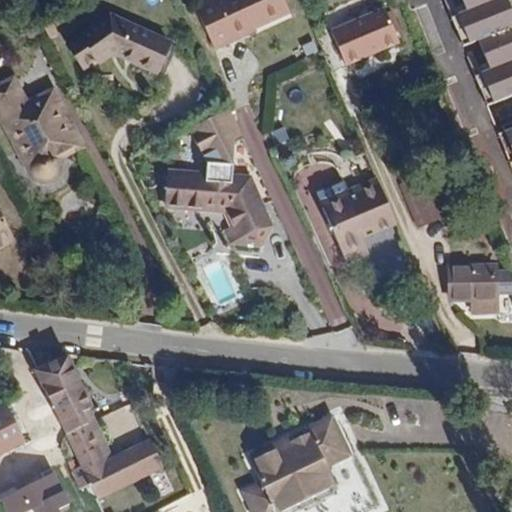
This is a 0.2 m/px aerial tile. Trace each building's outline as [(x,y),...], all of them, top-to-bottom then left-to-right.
[(234,39),(255,28),(289,13),(282,0),(213,0),(197,8),(217,52),(236,42),(234,39)] [(511,93),(511,12),(507,0),(461,0),(465,9),(451,14),(463,43),(477,37),(489,66),(472,73),(485,105),(511,93)] [(390,8),(333,27),(345,66),(403,47),(390,8)] [(154,72),(168,42),(109,16),(68,45),(84,68),(94,60),(99,64),(109,56),(118,55),(154,72)] [(257,32),(255,28),(234,39),(236,42),(257,32)] [(81,148),(53,92),(27,105),(14,80),(0,86),(0,116),(32,178),(43,182),(52,180),(59,170),(60,159),(81,148)] [(339,102),(333,88),(325,91),(331,105),(339,102)] [(272,203),(229,110),(187,131),(207,165),(232,166),(231,176),(249,178),(261,208),(272,203)] [(511,125),(496,132),(509,164),(511,162),(511,125)] [(162,194),(167,195),(166,208),(223,211),(231,228),(225,233),(230,243),(258,246),(269,227),(261,208),(249,178),(231,176),(232,166),(207,165),(205,175),(170,172),(168,187),(163,186),(162,194)] [(408,204),(418,226),(441,218),(425,176),(400,185),(403,193),(408,204)] [(360,239),(396,225),(376,179),(348,191),(351,197),(324,209),(347,262),(367,254),(360,239)] [(322,202),(324,209),(351,197),(348,191),(322,202)] [(404,206),(408,204),(403,193),(398,195),(404,206)] [(0,215),(0,246),(14,239),(0,215)] [(122,243),(107,236),(102,246),(118,254),(122,243)] [(333,323),(346,317),(315,251),(302,257),(333,323)] [(473,302),(495,303),(496,267),(451,267),(451,302),(473,302)] [(495,317),(495,303),(473,302),(473,316),(495,317)] [(98,501),(145,478),(129,449),(112,457),(64,360),(35,374),(82,468),(89,483),(98,501)] [(0,408),(0,454),(24,441),(7,405),(0,408)] [(276,506),(264,511),(298,511),(307,508),(305,502),(320,496),(327,499),(336,495),(338,486),(329,468),(353,457),(334,419),(309,430),(312,435),(294,444),(278,451),(275,447),(253,456),(266,484),(276,506)] [(129,449),(145,478),(163,469),(148,439),(129,449)] [(278,451),(294,444),(292,439),(275,447),(278,451)] [(80,488),(89,483),(82,468),(73,472),(80,488)] [(47,504),(80,488),(73,472),(39,488),(47,504)] [(247,492),(256,511),(264,511),(276,506),(266,484),(247,492)]
